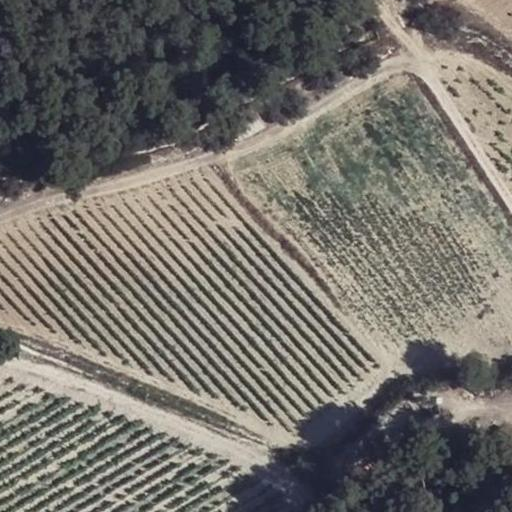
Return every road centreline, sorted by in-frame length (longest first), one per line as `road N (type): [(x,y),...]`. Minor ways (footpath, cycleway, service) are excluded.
road 1 (track): [(0,218),(41,199),(217,159),(424,53)]
road 2 (track): [(325,511),(323,502),(278,469),(0,352)]
